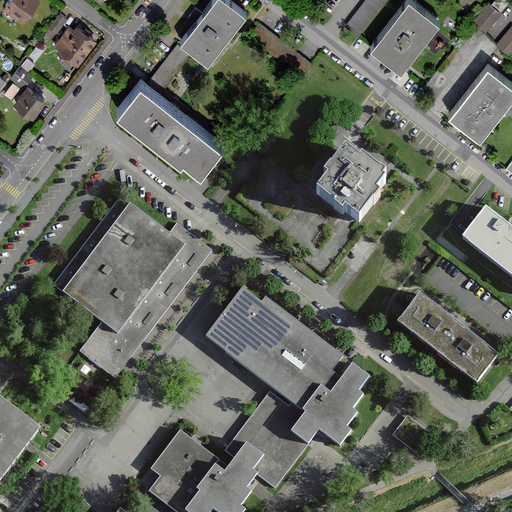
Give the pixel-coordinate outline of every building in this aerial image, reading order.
[(36,0),(5,0),(3,4),(22,19),(36,0)] [(191,25),(181,39),(207,59),(223,39),(245,11),(230,0),(210,0),(204,8),(203,10),(201,12),(196,8),(186,21),(187,22),(191,25)] [(384,0),(363,0),(345,25),(358,35),(359,34),(384,0)] [(439,20),(413,0),(404,0),(371,43),(370,44),(401,68),(439,20)] [(489,1),(472,21),(485,31),(502,12),(489,1)] [(67,18),(59,12),(49,27),(56,32),(67,18)] [(310,61),(259,22),(249,34),(300,74),(310,61)] [(474,23),(423,86),(435,95),(485,32),(474,23)] [(77,62),(95,39),(76,24),(72,29),(68,25),(54,44),(77,62)] [(511,24),(496,43),(508,53),(511,48),(511,24)] [(189,53),(177,43),(172,48),(150,78),(162,87),(189,53)] [(27,57),(21,64),(28,70),(29,69),(34,63),(27,57)] [(511,93),(511,81),(487,63),(449,111),(479,135),(511,93)] [(28,70),(21,64),(11,77),(23,86),(28,79),(32,73),(28,70)] [(221,141),(141,78),(129,93),(117,108),(179,157),(182,153),(200,167),(221,141)] [(45,98),(27,84),(14,100),(32,115),(45,98)] [(394,178),(351,147),(328,178),(331,180),(320,195),(347,215),(348,213),(363,224),(385,194),(384,193),(394,178)] [(169,234),(120,197),(53,285),(102,322),(80,351),(114,377),(211,250),(198,241),(176,224),(169,234)] [(505,225),(485,210),(480,217),(470,230),(463,239),(503,270),(511,257),(511,230),(508,227),(505,225)] [(511,257),(503,270),(511,277),(511,257)] [(242,289),(205,337),(292,402),(288,407),(269,393),(226,451),(236,458),(228,468),(179,432),(151,469),(161,476),(149,491),(176,511),(187,511),(188,511),(187,511),(209,511),(213,508),(217,511),(242,511),(244,510),(239,506),(250,491),(246,488),(256,474),(275,488),(318,430),(339,445),(350,431),(345,428),(356,413),(351,410),(362,395),(357,392),(368,377),(352,365),(341,380),(330,372),(342,356),(265,299),(261,304),(242,289)] [(459,326),(419,296),(398,323),(438,354),(459,326)] [(497,356),(459,326),(438,354),(476,383),(497,356)] [(0,480),(40,428),(0,398),(0,480)] [(418,450),(431,429),(407,414),(394,434),(418,450)]
